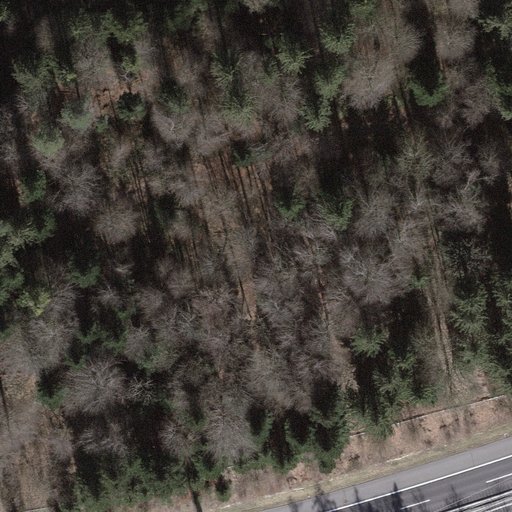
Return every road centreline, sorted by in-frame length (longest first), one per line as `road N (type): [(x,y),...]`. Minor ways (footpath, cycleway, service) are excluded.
road 1 (track): [(0,242),(128,188),(315,135),(511,106)]
road 2 (motorway): [(511,472),(386,511)]
